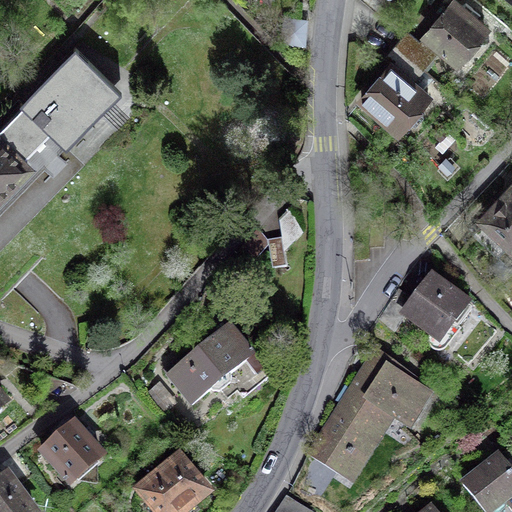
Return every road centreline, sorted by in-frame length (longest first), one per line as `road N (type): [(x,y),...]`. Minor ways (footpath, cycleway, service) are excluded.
road 1 (residential): [(326,168),(295,179),(118,366),(0,454)]
road 2 (residential): [(511,147),(430,228),(320,364)]
road 3 (residential): [(326,168),(330,257),(320,364)]
road 4 (residential): [(331,0),(326,168)]
road 5 (residential): [(320,364),(248,511)]
